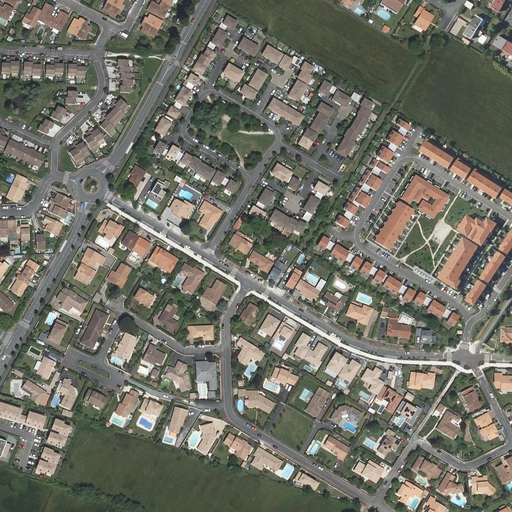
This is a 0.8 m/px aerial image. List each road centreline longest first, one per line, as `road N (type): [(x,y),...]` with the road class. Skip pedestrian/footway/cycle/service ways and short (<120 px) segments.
road 1 (residential): [(404,159),(357,229),(358,242),(472,321)]
road 2 (residential): [(226,350),(232,415),(374,502)]
road 3 (residential): [(249,282),(372,350),(463,356)]
road 4 (residential): [(511,444),(467,468),(413,440),(374,502)]
road 5 (tertiary): [(87,199),(14,342)]
road 6 (residential): [(253,176),(184,132),(210,91)]
road 7 (residential): [(511,218),(404,159)]
road 8 (residential): [(103,194),(207,257)]
